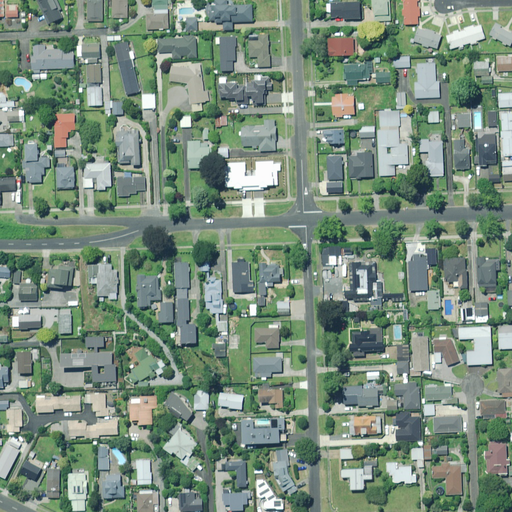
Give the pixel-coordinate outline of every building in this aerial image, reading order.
[(67,17),(59,0),(39,0),(50,25),(67,17)] [(106,21),(106,0),(89,0),(90,22),(106,21)] [(112,0),(113,18),(129,18),(129,0),(112,0)] [(157,10),(172,9),(175,9),(174,0),(154,0),(155,6),(157,6),(157,10)] [(213,21),(218,21),(226,21),(226,30),(237,30),(237,22),(256,22),(257,5),(231,5),(231,0),(217,0),(217,6),(213,6),(213,21)] [(393,21),(392,0),(374,0),(375,8),(377,8),(377,22),(393,21)] [(404,0),(405,2),(407,2),(407,9),(405,9),(405,16),(407,16),(407,25),(423,24),(421,0),(404,0)] [(346,20),(360,19),(360,22),(364,21),(364,13),(364,2),(329,3),(330,12),(334,12),(334,18),(346,18),(346,20)] [(11,5),(12,11),(9,11),(9,18),(22,17),(21,10),(19,11),(19,5),(11,5)] [(172,9),(157,10),(157,15),(150,15),(150,30),(169,29),(169,33),(172,33),(172,9)] [(200,31),(201,20),(189,20),(189,31),(200,31)] [(499,38),(505,42),(504,43),(509,46),(509,44),(511,45),(511,31),(499,24),(492,35),(496,37),(495,38),(498,40),(499,38)] [(453,49),(462,47),(462,48),(468,46),(468,45),(473,43),(473,45),(480,43),(480,42),(488,39),(484,25),(449,35),(453,49)] [(427,31),(421,29),(416,41),(425,44),(425,45),(431,48),(432,46),(440,49),(445,35),(428,29),(427,31)] [(274,67),(272,35),(262,35),(262,40),(251,41),(252,57),(260,57),(261,67),(274,67)] [(200,58),(199,36),(185,36),(161,37),(161,53),(175,52),(175,59),(184,59),(184,56),(190,56),(190,58),(200,58)] [(239,71),(239,37),(219,37),(219,44),(223,44),(224,71),(239,71)] [(357,56),(357,38),(331,38),(331,56),(357,56)] [(133,52),(131,42),(117,45),(129,95),(143,92),(135,59),(138,58),(136,51),(133,52)] [(56,50),(56,45),(36,45),(36,57),(34,57),(35,70),(78,68),(77,52),(66,52),(66,50),(56,50)] [(90,84),(105,83),(104,46),(80,47),(80,59),(89,59),(90,84)] [(511,56),(500,57),(500,71),(511,70),(511,56)] [(413,57),(396,57),(396,68),(413,68),(413,57)] [(439,82),(438,62),(420,63),(421,83),(418,83),(418,98),(443,98),(443,82),(439,82)] [(493,76),(492,62),(476,63),(477,76),(493,76)] [(206,110),(205,103),(207,103),(212,102),(211,91),(208,91),(203,63),(175,66),(172,81),(190,85),(193,104),(195,112),(206,110)] [(375,80),(375,64),(346,65),(347,80),(350,80),(350,86),(363,86),(363,80),(375,80)] [(390,83),(390,73),(379,73),(379,83),(390,83)] [(264,92),(264,75),(252,75),(252,88),(242,88),(242,85),(236,85),(236,105),(264,105),(264,96),(268,96),(268,92),(264,92)] [(0,94),(0,81),(0,103),(9,103),(9,93),(0,94)] [(105,88),(90,89),(90,106),(106,106),(105,88)] [(406,93),(398,93),(398,106),(407,106),(406,93)] [(511,93),(501,94),(502,107),(511,107),(511,93)] [(351,97),(351,94),(340,94),(340,97),(335,97),(336,117),(346,117),(346,115),(359,115),(359,96),(351,97)] [(158,98),(145,99),(145,109),(158,108),(158,98)] [(126,102),(116,102),(116,109),(115,115),(126,115),(126,102)] [(373,125),(373,105),(364,105),(364,125),(373,125)] [(27,121),(27,111),(11,111),(10,121),(27,121)] [(497,111),(488,111),(489,127),(497,127),(497,111)] [(442,122),(442,112),(431,112),(431,123),(442,122)] [(393,148),(402,147),(402,126),(403,126),(402,113),(382,114),(383,130),(381,130),(382,176),(398,176),(398,165),(411,164),(411,154),(393,155),(393,148)] [(471,113),(458,113),(458,127),(471,127),(471,113)] [(503,139),(505,139),(506,157),(511,156),(511,113),(504,113),(505,131),(503,131),(503,139)] [(75,133),(75,130),(79,130),(79,114),(58,114),(57,148),(72,148),(72,133),(75,133)] [(194,127),(194,114),(187,114),(187,117),(183,117),(183,127),(194,127)] [(227,116),(213,117),(213,121),(218,121),(218,127),(227,127),(227,116)] [(245,146),(255,147),(255,149),(260,149),(260,147),(262,147),(262,151),(280,151),(280,127),(278,127),(278,120),(269,119),(269,127),(245,126),(245,146)] [(378,137),(378,127),(362,128),(362,138),(378,137)] [(144,165),(142,129),(119,131),(121,164),(125,163),(135,163),(135,166),(144,165)] [(347,143),(347,130),(326,131),(327,141),(327,144),(347,143)] [(499,162),(498,134),(484,134),(484,137),(475,137),(476,152),(480,152),(480,166),(489,166),(489,162),(499,162)] [(0,146),(17,146),(17,135),(0,135),(0,146)] [(468,149),(467,139),(457,140),(457,169),(473,169),(473,149),(468,149)] [(433,142),(433,140),(422,140),(422,152),(431,152),(432,161),(429,161),(429,176),(447,176),(446,142),(433,142)] [(203,148),(203,141),(191,142),(192,169),(213,168),(213,148),(203,148)] [(43,158),(43,144),(30,144),(29,162),(26,162),(26,173),(29,174),(29,182),(45,183),(46,167),(50,167),(50,158),(43,158)] [(232,148),(221,148),(222,158),(232,158),(232,148)] [(353,178),(358,177),(358,179),(363,179),(363,177),(376,177),(375,152),(361,153),(361,156),(352,157),(353,178)] [(346,180),(346,156),(330,156),(330,180),(346,180)] [(272,179),(271,160),(251,161),(251,174),(243,174),(243,179),(234,180),(234,190),(256,189),(256,186),(261,186),(261,180),(272,179)] [(68,167),(68,164),(60,164),(60,188),(78,188),(79,168),(68,167)] [(115,186),(114,164),(87,165),(88,177),(86,177),(86,188),(96,188),(96,178),(100,178),(101,190),(109,190),(109,187),(115,186)] [(149,191),(149,177),(120,177),(120,197),(133,197),(133,194),(140,194),(140,191),(149,191)] [(20,190),(19,178),(0,179),(0,204),(6,204),(5,191),(20,190)] [(345,246),(332,246),(332,256),(344,257),(345,246)] [(430,273),(434,273),(434,269),(431,269),(431,265),(440,265),(439,248),(429,248),(429,257),(418,257),(418,262),(412,262),(413,291),(424,291),(424,302),(430,302),(430,311),(443,310),(442,290),(431,290),(430,273)] [(470,273),(470,258),(449,258),(448,274),(462,274),(461,282),(456,282),(456,288),(473,288),(473,276),(471,276),(471,273),(470,273)] [(490,260),(490,258),(480,258),(480,287),(482,287),(482,292),(500,292),(500,260),(490,260)] [(247,262),(247,259),(241,259),(241,263),(235,263),(236,293),(256,292),(256,282),(256,262),(247,262)] [(368,262),(352,263),(354,290),(348,291),(348,295),(375,294),(375,300),(381,300),(380,283),(380,274),(379,263),(368,264),(368,262)] [(190,288),(190,263),(176,263),(176,288),(190,288)] [(268,263),(261,264),(261,283),(260,283),(260,295),(266,295),(266,287),(274,286),(273,282),(281,282),(281,274),(279,274),(279,266),(268,266),(268,263)] [(57,271),(50,270),(48,289),(56,290),(56,287),(72,288),(74,266),(58,265),(57,271)] [(117,271),(116,265),(92,266),(92,279),(95,279),(95,284),(101,284),(102,296),(112,296),(113,300),(123,299),(122,270),(117,271)] [(11,268),(1,267),(0,274),(0,277),(10,278),(11,268)] [(152,300),(163,300),(163,290),(160,290),(159,276),(139,276),(139,308),(152,308),(152,300)] [(224,280),(209,281),(209,287),(207,287),(208,309),(213,309),(214,314),(226,313),(224,280)] [(40,284),(22,284),(22,301),(40,301),(40,284)] [(394,302),(406,301),(406,299),(407,299),(407,293),(387,294),(387,299),(394,299),(394,302)] [(193,324),(193,299),(181,299),(182,327),(185,327),(185,344),(201,343),(201,324),(193,324)] [(177,323),(176,302),(164,303),(164,313),(163,313),(163,323),(177,323)] [(290,315),(290,302),(278,303),(279,315),(290,315)] [(489,316),(488,303),(476,303),(476,316),(489,316)] [(474,320),(473,308),(461,308),(462,321),(474,320)] [(75,331),(75,314),(61,315),(61,334),(75,333),(75,331)] [(45,328),(44,315),(17,317),(18,322),(22,322),(22,329),(45,328)] [(283,348),(282,325),(273,325),(273,329),(258,329),(259,343),(269,343),(269,349),(283,348)] [(511,349),(511,326),(501,327),(502,349),(511,349)] [(467,366),(471,366),(496,364),(494,327),(461,329),(454,329),(457,338),(462,338),(462,340),(477,339),(478,352),(470,352),(462,353),(467,366)] [(363,329),(363,332),(355,332),(355,344),(354,344),(354,356),(369,356),(369,351),(388,351),(387,338),(386,338),(386,328),(363,329)] [(120,365),(110,365),(110,353),(101,353),(101,347),(108,347),(108,337),(90,337),(90,348),(97,348),(97,353),(82,354),(64,354),(64,368),(96,367),(96,382),(120,382),(120,365)] [(431,371),(429,337),(413,338),(415,372),(431,371)] [(454,339),(437,340),(437,363),(444,363),(444,354),(450,368),(464,362),(454,339)] [(410,344),(398,345),(399,362),(411,361),(410,344)] [(157,386),(153,377),(171,367),(161,349),(154,353),(150,346),(136,354),(142,365),(125,375),(127,389),(157,386)] [(19,374),(32,374),(32,363),(34,363),(34,352),(18,352),(18,363),(19,363),(19,374)] [(286,372),(286,358),(257,358),(257,378),(275,378),(275,372),(286,372)] [(9,368),(1,368),(1,371),(0,370),(0,388),(4,389),(4,384),(10,384),(9,368)] [(511,368),(500,369),(501,394),(505,393),(505,397),(511,397),(511,368)] [(420,382),(404,382),(404,384),(396,385),(396,396),(404,395),(404,409),(420,409),(420,382)] [(366,389),(366,386),(346,387),(346,405),(358,405),(358,407),(383,406),(382,388),(366,389)] [(452,398),(452,386),(426,387),(426,400),(442,400),(442,404),(458,403),(458,398),(452,398)] [(287,389),(262,389),(262,403),(278,404),(278,408),(286,409),(287,389)] [(210,391),(197,391),(196,409),(210,410),(210,391)] [(173,393),(166,407),(189,423),(193,414),(183,401),(173,393)] [(247,396),(223,393),(221,406),(232,407),(232,408),(245,410),(247,396)] [(106,409),(105,394),(85,395),(85,404),(93,403),(93,412),(97,412),(97,417),(109,416),(108,409),(106,409)] [(160,409),(159,396),(143,396),(143,403),(133,403),(133,421),(143,421),(143,425),(155,425),(155,409),(160,409)] [(81,412),(81,397),(71,397),(59,397),(36,397),(36,413),(54,413),(54,410),(63,410),(63,412),(81,412)] [(402,400),(390,400),(390,411),(402,411),(402,400)] [(509,413),(509,400),(483,401),(483,415),(486,415),(486,419),(511,418),(511,413),(509,413)] [(0,401),(0,409),(9,409),(9,401),(0,401)] [(438,415),(437,405),(426,405),(427,416),(438,415)] [(23,410),(7,411),(7,420),(10,420),(10,425),(8,425),(8,433),(20,433),(20,428),(23,427),(23,410)] [(411,412),(397,413),(398,441),(421,441),(420,417),(411,417),(411,412)] [(465,432),(465,416),(436,417),(437,433),(463,432),(465,432)] [(355,417),(355,435),(378,435),(378,427),(372,427),(372,424),(377,424),(377,417),(355,417)] [(296,434),(295,418),(274,419),(274,428),(258,429),(258,419),(246,420),(246,441),(247,445),(288,443),(288,434),(296,434)] [(118,423),(96,423),(96,426),(87,426),(87,424),(79,424),(79,421),(70,421),(70,437),(85,436),(85,439),(99,438),(99,436),(119,435),(118,423)] [(175,436),(165,449),(196,472),(203,463),(192,455),(198,446),(192,441),(193,440),(172,424),(168,430),(175,436)] [(28,440),(22,437),(17,447),(24,450),(28,440)] [(511,458),(511,459),(511,443),(491,445),(492,451),(488,451),(489,470),(497,470),(497,474),(502,474),(502,475),(511,474),(511,458)] [(20,452),(8,446),(0,461),(0,477),(6,480),(20,452)] [(451,446),(440,446),(440,455),(451,455),(451,446)] [(111,447),(101,447),(101,469),(101,470),(112,470),(111,447)] [(426,467),(425,448),(413,449),(414,460),(420,460),(421,468),(426,467)] [(355,449),(344,449),(343,459),(355,459),(355,449)] [(291,450),(279,451),(279,462),(276,463),(279,479),(287,493),(290,492),(293,496),(301,490),(298,486),(299,485),(292,473),(291,450)] [(38,455),(33,453),(23,474),(39,481),(45,468),(34,463),(38,455)] [(153,473),(153,460),(140,460),(140,485),(155,485),(154,473),(153,473)] [(246,462),(226,463),(227,472),(237,471),(238,488),(247,488),(246,462)] [(401,467),(401,463),(389,463),(390,476),(396,476),(396,483),(408,483),(408,484),(421,483),(421,474),(415,475),(415,467),(401,467)] [(444,464),(444,466),(435,466),(435,479),(449,478),(449,495),(466,495),(466,478),(464,478),(464,464),(444,464)] [(376,480),(376,466),(367,466),(367,470),(344,471),(344,478),(353,478),(354,490),(367,490),(367,480),(376,480)] [(63,469),(51,468),(49,498),(62,498),(63,469)] [(90,471),(71,471),(71,500),(75,500),(75,511),(90,511),(90,487),(90,471)] [(124,486),(124,474),(109,475),(109,482),(105,482),(105,499),(128,498),(127,486),(124,486)] [(268,509),(268,510),(277,510),(277,511),(284,511),(285,501),(278,501),(268,484),(267,481),(258,481),(259,497),(259,498),(260,499),(261,499),(262,499),(263,499),(264,499),(265,499),(265,498),(266,498),(268,501),(268,502),(267,502),(266,503),(266,504),(265,505),(265,506),(265,507),(266,508),(267,509),(268,509)] [(155,493),(155,491),(143,491),(143,494),(140,494),(139,511),(161,511),(161,493),(155,493)] [(243,495),(223,496),(224,504),(225,503),(225,507),(231,507),(230,511),(244,511),(244,506),(249,506),(248,499),(251,499),(251,492),(243,492),(243,495)] [(198,493),(183,493),(183,511),(191,511),(201,511),(205,511),(205,499),(198,500),(198,493)]
